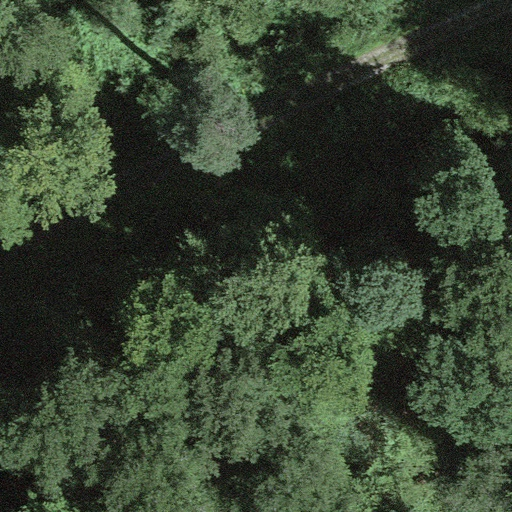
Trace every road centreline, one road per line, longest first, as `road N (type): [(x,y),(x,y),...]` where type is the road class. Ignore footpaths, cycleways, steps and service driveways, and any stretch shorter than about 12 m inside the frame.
road 1 (track): [(0,251),(510,0)]
road 2 (track): [(20,0),(83,511)]
